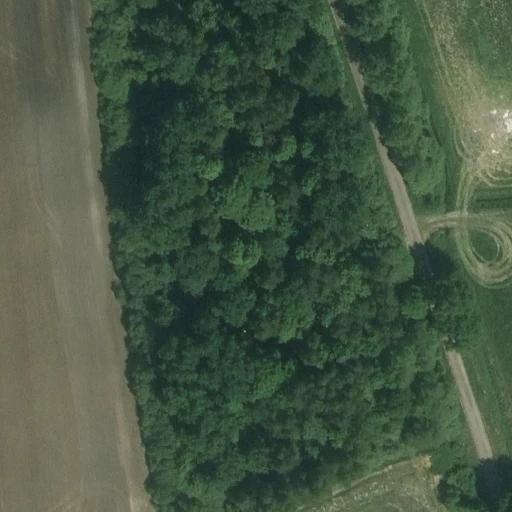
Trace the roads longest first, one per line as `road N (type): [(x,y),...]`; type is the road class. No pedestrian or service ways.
road 1 (track): [(342,0),(508,511)]
road 2 (track): [(439,511),(404,487),(326,511)]
